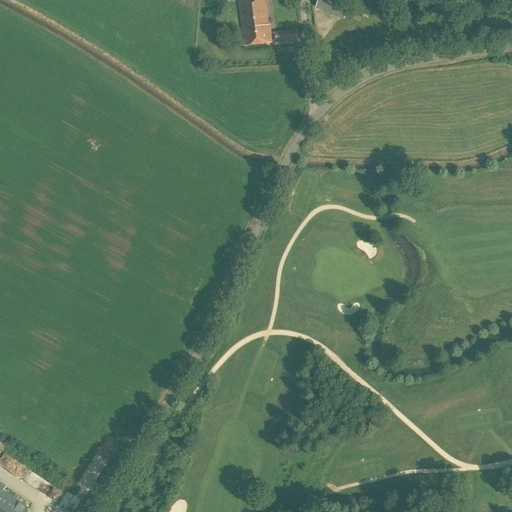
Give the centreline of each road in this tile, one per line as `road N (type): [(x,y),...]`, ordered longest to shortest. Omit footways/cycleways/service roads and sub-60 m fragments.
road 1 (unclassified): [(92,511),(203,346),(318,118),(375,70),(511,47)]
road 2 (track): [(304,0),(309,110),(318,118)]
